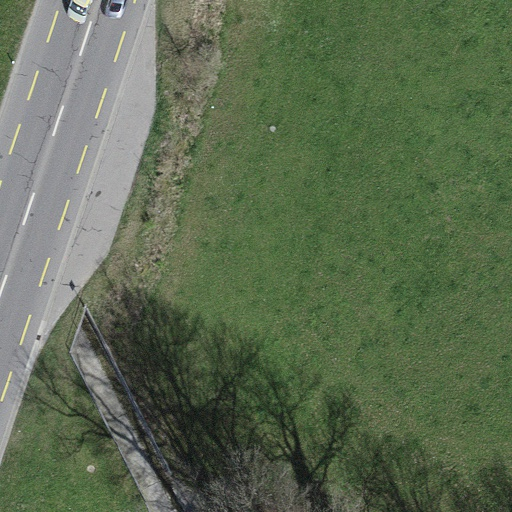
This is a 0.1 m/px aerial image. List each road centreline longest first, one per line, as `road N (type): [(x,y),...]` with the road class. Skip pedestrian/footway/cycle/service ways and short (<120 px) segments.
road 1 (track): [(0,186),(165,511)]
road 2 (primary): [(100,0),(0,300)]
